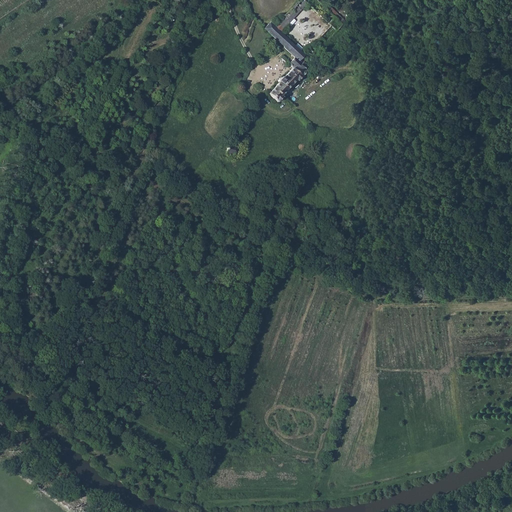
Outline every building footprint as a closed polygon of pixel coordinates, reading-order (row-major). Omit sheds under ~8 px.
[(302,0),(298,0),(282,19),(287,24),(306,3),(302,0)] [(316,0),(302,0),(306,3),(330,26),(320,37),(326,42),(343,24),(316,0)] [(275,26),(274,27),(280,33),(287,24),(282,19),(275,26)] [(271,22),(264,28),(283,47),(284,49),(290,42),(280,33),(274,27),(275,26),(271,22)] [(320,37),(311,46),(317,51),(326,42),(320,37)] [(290,42),(284,49),(287,51),(293,45),(290,42)] [(293,45),(287,51),(294,58),(303,66),(305,64),(309,60),(303,54),(293,45)] [(311,46),(303,54),(309,60),(317,51),(311,46)] [(303,66),(294,58),(288,64),(292,68),(282,78),(281,77),(277,81),(278,82),(268,93),(277,102),(282,97),(281,96),(296,80),(297,81),(307,71),(309,68),(305,64),(303,66)] [(234,85),(234,88),(235,91),(238,92),(241,92),(243,90),(244,88),(244,84),(241,82),(237,82),(235,83),(234,85)] [(228,145),(226,153),(232,155),(235,155),(238,153),(238,150),(236,147),(228,145)]
